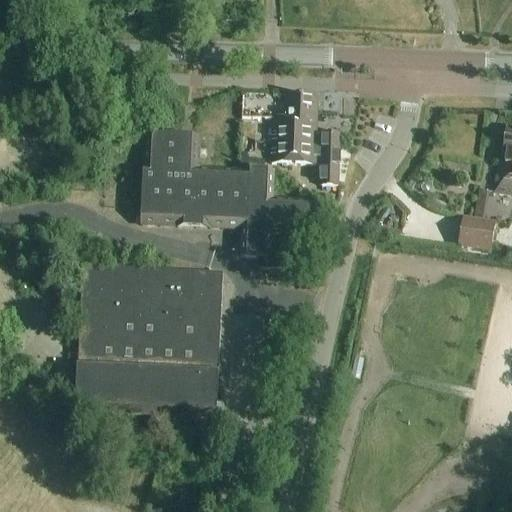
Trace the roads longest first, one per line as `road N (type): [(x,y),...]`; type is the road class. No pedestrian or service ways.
road 1 (unclassified): [(284,511),(352,218),(401,139),(411,59)]
road 2 (tertiary): [(411,59),(0,50)]
